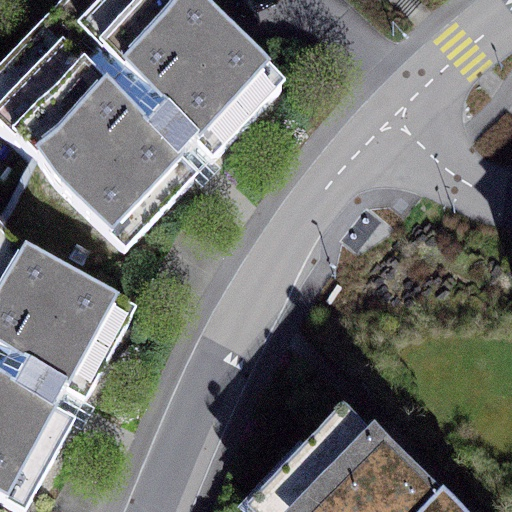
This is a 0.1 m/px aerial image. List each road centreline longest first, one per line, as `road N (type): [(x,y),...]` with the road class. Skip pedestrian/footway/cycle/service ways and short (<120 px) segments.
road 1 (residential): [(390,117),(312,203),(255,289),(160,511)]
road 2 (residential): [(511,13),(390,117)]
road 3 (residential): [(390,117),(445,170),(484,192),(511,195)]
